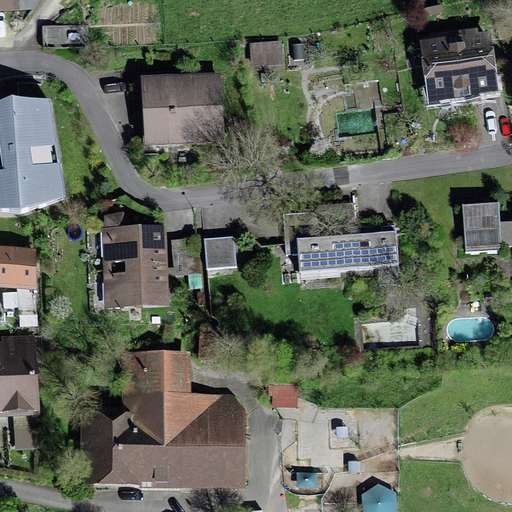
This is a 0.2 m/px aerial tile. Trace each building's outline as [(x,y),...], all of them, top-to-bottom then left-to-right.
[(85,28),(46,29),(47,47),(85,46),(85,28)] [(277,48),(262,48),(262,64),(277,64),(277,48)] [(478,48),(426,56),(433,101),(485,93),(478,48)] [(153,145),(222,141),(218,78),(143,82),(145,119),(152,119),(153,145)] [(12,104),(0,108),(0,214),(20,215),(65,199),(49,103),(12,104)] [(497,254),(494,214),(466,216),(468,256),(497,254)] [(126,263),(126,269),(161,268),(160,232),(129,233),(129,229),(122,216),(108,220),(110,263),(126,263)] [(303,276),(397,269),(394,233),(300,240),(303,276)] [(234,238),(204,240),(207,270),(236,268),(234,238)] [(198,241),(171,243),(174,277),(200,274),(198,241)] [(34,253),(0,251),(0,285),(19,286),(19,285),(33,286),(34,253)] [(163,304),(161,268),(126,269),(126,275),(110,276),(111,305),(163,304)] [(0,411),(37,409),(33,337),(6,338),(7,352),(0,352),(0,411)] [(244,480),(243,413),(232,399),(208,399),(208,398),(180,398),(180,356),(127,355),(127,400),(132,399),(132,422),(92,422),(92,479),(244,480)] [(297,369),(270,368),(270,386),(297,386),(297,369)]
